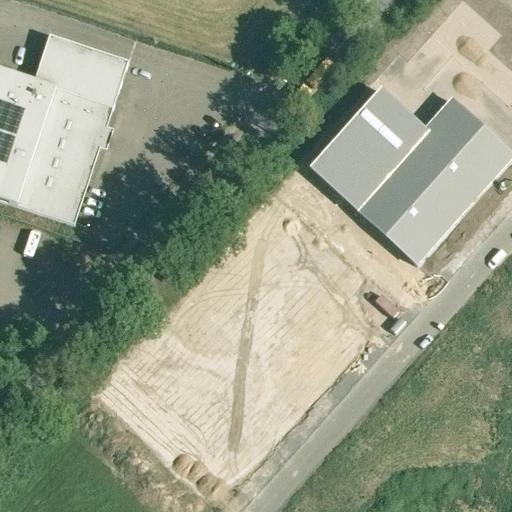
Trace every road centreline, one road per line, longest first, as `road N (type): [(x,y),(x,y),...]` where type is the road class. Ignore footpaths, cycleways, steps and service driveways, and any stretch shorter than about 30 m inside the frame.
road 1 (unclassified): [(0,425),(381,0)]
road 2 (residential): [(251,511),(511,226)]
